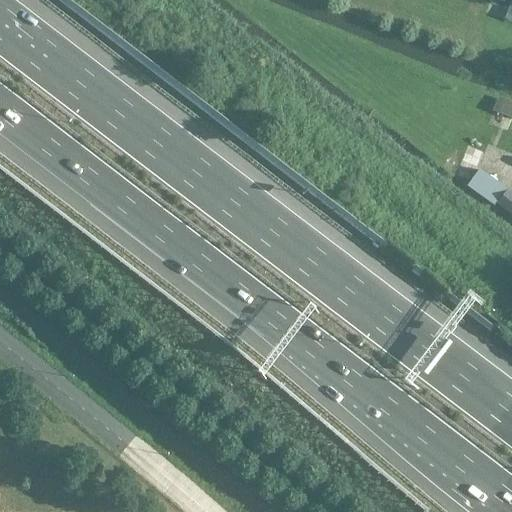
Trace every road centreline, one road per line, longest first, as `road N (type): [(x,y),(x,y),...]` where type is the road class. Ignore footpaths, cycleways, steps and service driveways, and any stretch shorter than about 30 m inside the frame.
road 1 (motorway): [(0,111),(511,509)]
road 2 (motorway): [(511,416),(0,22)]
